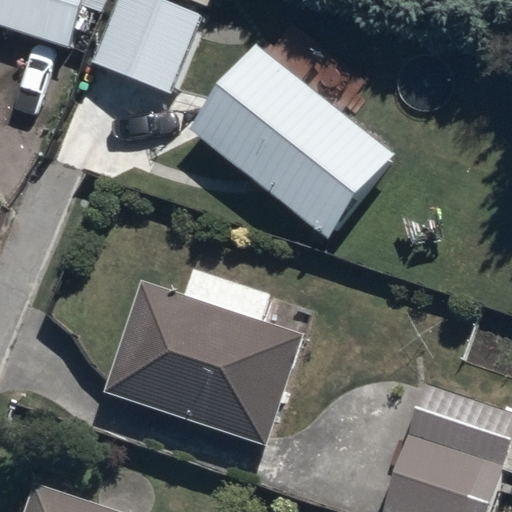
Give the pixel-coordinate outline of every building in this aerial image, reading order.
[(0,0),(0,19),(73,43),(87,0),(0,0)] [(205,13),(174,0),(120,0),(96,54),(172,87),(205,13)] [(266,42),(197,127),(333,236),(401,151),(266,42)] [(131,385),(128,394),(271,442),(308,330),(267,317),(276,291),(196,265),(186,294),(148,281),(115,380),(131,385)] [(511,410),(433,381),(387,510),(392,511),(491,511),(508,465),(511,466),(511,410)] [(134,511),(39,480),(28,511),(134,511)]
